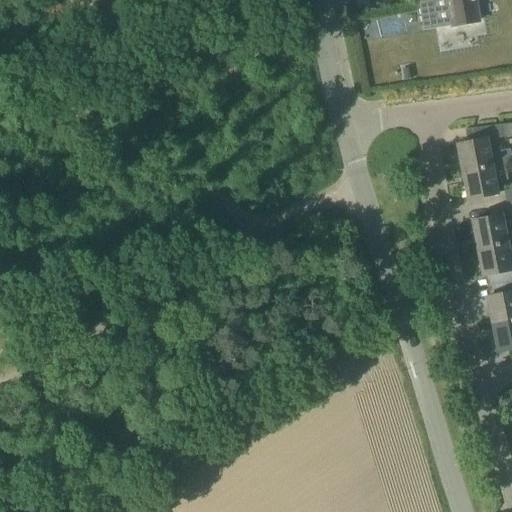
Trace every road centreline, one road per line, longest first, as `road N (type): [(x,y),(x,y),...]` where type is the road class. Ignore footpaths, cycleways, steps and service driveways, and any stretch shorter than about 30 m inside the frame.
road 1 (tertiary): [(457,511),(342,126)]
road 2 (track): [(262,230),(0,58)]
road 3 (track): [(0,400),(262,230)]
road 4 (unclassified): [(478,385),(420,115)]
road 5 (tertiary): [(342,126),(315,0)]
